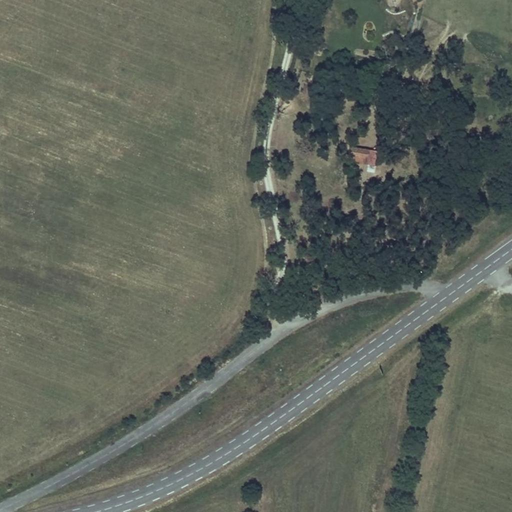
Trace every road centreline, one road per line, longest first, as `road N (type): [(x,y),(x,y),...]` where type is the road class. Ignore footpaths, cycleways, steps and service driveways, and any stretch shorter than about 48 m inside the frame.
road 1 (unclassified): [(0,509),(133,438),(315,312),(399,286),(429,287),(444,297)]
road 2 (tertiary): [(96,511),(243,443),(444,297)]
